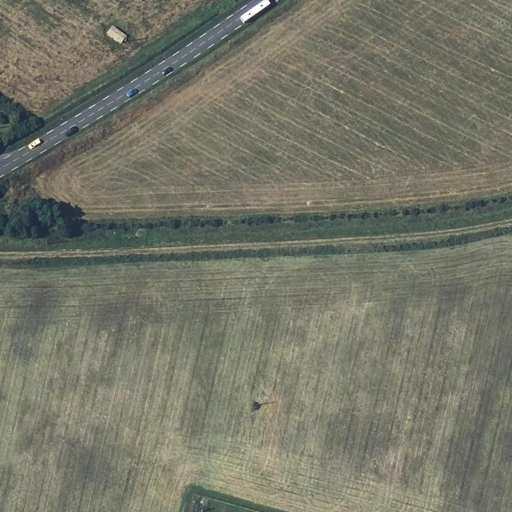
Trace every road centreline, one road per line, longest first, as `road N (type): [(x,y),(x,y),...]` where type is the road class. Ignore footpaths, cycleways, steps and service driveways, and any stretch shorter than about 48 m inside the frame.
road 1 (track): [(0,248),(421,231),(511,216)]
road 2 (secondary): [(0,168),(265,0)]
